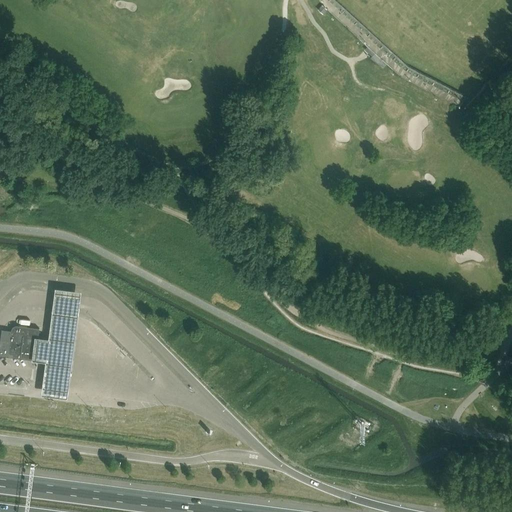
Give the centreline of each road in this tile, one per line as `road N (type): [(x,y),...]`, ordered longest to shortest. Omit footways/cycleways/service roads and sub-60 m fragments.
road 1 (unknown): [(511,330),(483,352),(428,361),(325,329),(282,301),(238,249),(0,123)]
road 2 (motorway): [(225,511),(0,482)]
road 3 (motorway): [(402,511),(275,462)]
